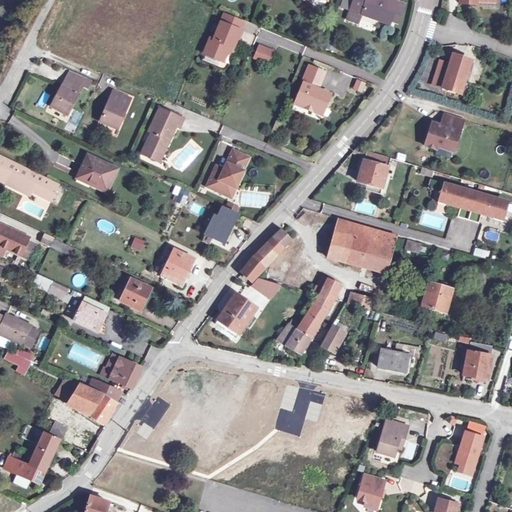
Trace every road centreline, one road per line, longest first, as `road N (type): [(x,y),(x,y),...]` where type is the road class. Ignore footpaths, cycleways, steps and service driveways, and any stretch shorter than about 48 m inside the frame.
road 1 (unclassified): [(429,26),(401,86),(175,349)]
road 2 (unclassified): [(175,349),(104,448),(32,511)]
road 3 (residential): [(309,378),(287,429),(214,474)]
road 4 (residential): [(309,378),(175,349)]
road 5 (residential): [(442,403),(309,378)]
